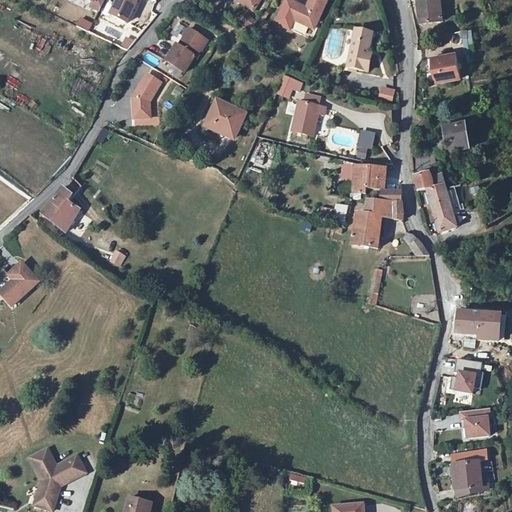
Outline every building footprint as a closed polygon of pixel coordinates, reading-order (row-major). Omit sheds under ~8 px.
[(87,0),(94,3),(92,7),(100,11),(105,0),(87,0)] [(133,0),(118,0),(111,16),(127,23),(137,3),(133,1),(133,0)] [(259,4),(252,0),(238,0),(238,1),(254,11),(259,4)] [(311,0),(307,9),(296,4),(290,18),(315,29),(327,0),(311,0)] [(440,0),(418,0),(421,24),(443,22),(440,0)] [(166,61),(185,74),(193,61),(195,61),(196,62),(203,51),(199,48),(204,40),(190,30),(182,43),(184,44),(181,48),(177,45),(166,61)] [(372,56),(368,55),(372,35),(356,31),(348,68),(368,72),(372,56)] [(453,42),(453,39),(453,33),(443,33),(443,40),(443,42),(453,42)] [(457,55),(433,59),(437,84),(461,79),(457,55)] [(163,85),(147,75),(132,98),(133,121),(151,120),(151,105),(163,85)] [(290,98),(297,83),(285,77),(277,94),(288,99),(289,98),(290,98)] [(300,85),(297,83),(290,98),(294,99),(300,85)] [(379,99),(394,100),(395,89),(380,88),(379,99)] [(219,99),(212,114),(213,114),(207,127),(234,139),(245,117),(229,109),(231,104),(219,99)] [(326,109),(299,103),(292,132),(314,137),(316,129),(315,129),(318,116),(324,117),(326,109)] [(461,126),(444,129),(447,150),(465,148),(461,126)] [(105,142),(108,130),(101,128),(98,140),(105,142)] [(372,150),(375,133),(360,130),(355,157),(366,159),(368,149),(372,150)] [(433,154),(412,159),(413,174),(436,168),(433,154)] [(366,190),(377,191),(385,191),(387,169),(355,167),(354,195),(360,195),(366,195),(366,190)] [(415,178),(417,187),(418,191),(419,192),(428,191),(445,186),(442,178),(431,181),(429,174),(415,178)] [(445,186),(428,191),(440,234),(456,228),(453,217),(446,190),(445,186)] [(41,214),(57,227),(64,217),(72,223),(80,212),(68,202),(73,196),(63,188),(41,214)] [(382,193),(381,203),(393,204),(401,203),(401,193),(382,193)] [(393,204),(381,203),(368,202),(367,215),(358,214),(355,231),(352,247),(378,250),(382,219),(403,222),(403,220),(403,219),(403,218),(403,217),(403,216),(403,215),(402,203),(401,203),(393,204)] [(336,203),(332,220),(344,223),(348,206),(336,203)] [(458,205),(458,223),(468,223),(468,205),(458,205)] [(64,217),(57,227),(66,233),(72,223),(64,217)] [(418,257),(429,257),(421,245),(414,236),(413,236),(412,236),(411,236),(410,236),(408,235),(407,234),(404,240),(411,246),(417,256),(418,257)] [(115,250),(110,263),(122,268),(127,255),(115,250)] [(22,264),(13,273),(18,278),(13,282),(0,294),(12,307),(39,283),(22,264)] [(377,305),(382,270),(374,269),(369,304),(377,305)] [(18,278),(13,273),(10,276),(10,279),(13,282),(18,278)] [(486,341),(485,346),(491,346),(494,316),(458,312),(455,335),(478,337),(486,341)] [(483,365),(457,360),(454,374),(460,375),(459,379),(452,378),(450,391),(473,395),(474,389),(481,390),(484,375),(481,374),(483,365)] [(491,412),(463,414),(464,423),(468,423),(469,429),(470,440),(492,438),(490,421),(492,421),(491,412)] [(451,456),(453,466),(456,491),(482,488),(479,463),(483,462),(487,461),(486,451),(451,456)] [(44,497),(39,511),(54,511),(61,492),(86,479),(77,462),(56,473),(47,456),(30,465),(42,487),(40,496),(44,497)] [(292,474),(289,485),(304,488),(306,477),(292,474)] [(458,500),(489,492),(488,487),(486,487),(482,488),(456,491),(458,500)] [(35,511),(39,511),(44,497),(40,496),(35,511)] [(149,511),(151,505),(129,499),(125,511),(149,511)]
